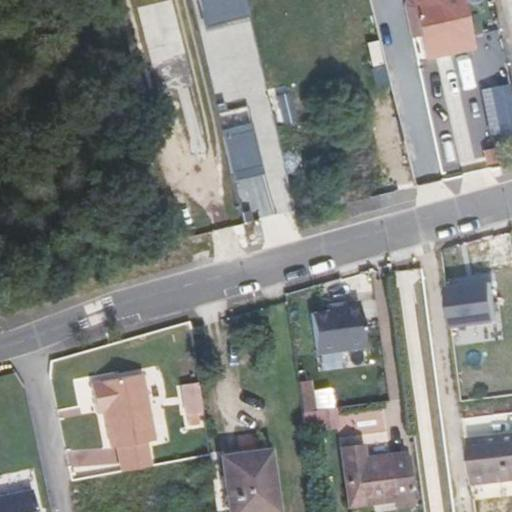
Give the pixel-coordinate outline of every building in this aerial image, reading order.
[(205,0),(208,9),(242,2),(241,0),(205,0)] [(462,0),(406,0),(419,62),(473,51),(462,0)] [(242,2),(208,9),(211,23),(245,16),(242,2)] [(226,122),(227,128),(236,164),(246,162),(238,126),(237,120),(226,122)] [(493,285),(448,291),(453,330),(498,324),(493,285)] [(347,314),(316,319),(322,360),(370,353),(363,307),(346,309),(347,314)] [(143,378),(91,387),(95,408),(103,406),(105,415),(112,453),(117,452),(120,468),(149,462),(146,446),(155,445),(143,378)] [(311,380),(302,382),(306,412),(316,411),(311,380)] [(200,387),(183,389),(187,419),(204,416),(200,387)] [(103,406),(95,408),(97,417),(105,415),(103,406)] [(362,437),(360,423),(338,426),(346,483),(372,479),(365,437),(362,437)] [(367,437),(365,437),(372,479),(393,476),(394,484),(411,481),(410,475),(403,435),(403,431),(393,433),(367,437)] [(406,434),(403,435),(410,475),(413,474),(406,434)] [(511,478),(511,438),(511,434),(469,440),(475,485),(511,478)] [(278,511),(269,451),(222,458),(229,511),(278,511)] [(149,462),(120,468),(121,476),(151,471),(149,462)] [(424,511),(421,491),(403,493),(405,511),(424,511)] [(35,511),(32,494),(0,501),(0,511),(35,511)]
